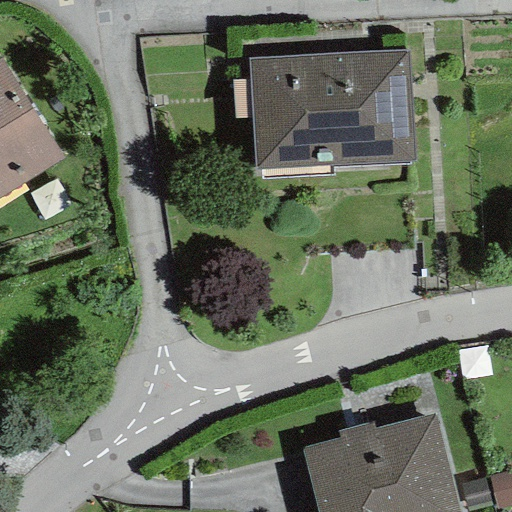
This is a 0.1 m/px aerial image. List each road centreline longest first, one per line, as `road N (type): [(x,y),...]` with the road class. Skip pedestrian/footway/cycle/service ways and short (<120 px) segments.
road 1 (residential): [(90,28),(511,8)]
road 2 (residential): [(157,421),(90,28)]
road 3 (residential): [(157,421),(427,323),(511,319)]
road 4 (residential): [(14,511),(157,421)]
